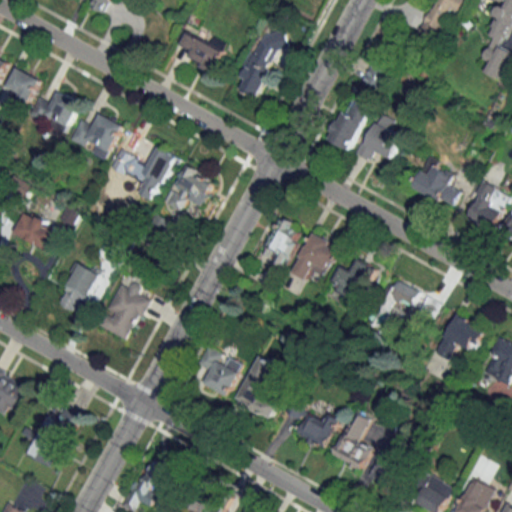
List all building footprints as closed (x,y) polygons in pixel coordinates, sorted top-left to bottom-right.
[(95,0),(93,6),(108,13),(114,0),(95,0)] [(462,0),(436,0),(422,33),(444,43),(462,0)] [(511,0),(505,0),(491,34),(496,36),(486,59),(491,61),(487,71),(502,77),(511,52),(511,47),(507,46),(511,34),(511,0)] [(267,28),(258,52),(252,50),(242,75),(248,78),(243,90),(263,98),(287,36),(267,28)] [(215,71),(227,48),(192,29),(184,44),(194,50),(190,58),(215,71)] [(0,85),(11,59),(0,54),(0,85)] [(364,81),(383,90),(394,67),(375,58),(364,81)] [(30,103),(43,79),(20,66),(7,90),(30,103)] [(43,97),(36,114),(71,129),(83,100),(60,91),(55,102),(43,97)] [(329,138),(351,150),(374,108),(352,97),(329,138)] [(395,159),(406,136),(394,130),(399,120),(381,111),(361,154),(373,160),(377,151),(395,159)] [(75,138),(96,147),(94,152),(111,159),(126,123),(101,113),(97,124),(83,118),(75,138)] [(161,200),(180,155),(160,146),(141,192),(161,200)] [(204,206),(218,177),(190,162),(170,203),(183,210),(189,198),(204,206)] [(416,186),(454,208),(466,188),(427,167),(416,186)] [(131,189),(114,177),(95,206),(111,217),(131,189)] [(511,199),(511,193),(487,182),(471,219),(497,231),(511,199)] [(28,228),(46,250),(64,236),(47,214),(28,228)] [(306,225),(285,217),(267,260),(288,269),(306,225)] [(316,270),(327,277),(344,248),(316,232),(293,271),(310,281),(316,270)] [(360,300),(377,268),(360,259),(354,269),(344,264),(333,286),(360,300)] [(63,304),(86,314),(106,272),(83,262),(63,304)] [(151,299),(140,294),(143,286),(126,278),(104,327),(132,340),(151,299)] [(381,310),(388,313),(390,306),(400,310),(396,319),(429,333),(441,302),(392,282),(381,310)] [(461,344),(478,352),(489,328),(458,314),(441,354),(454,360),(461,344)] [(511,384),(511,383),(511,340),(502,336),(486,372),(511,384)] [(231,395),(247,364),(211,346),(202,364),(213,370),(206,383),(231,395)] [(275,417),(284,398),(268,390),(280,365),(261,356),(240,400),(275,417)] [(13,407),(25,412),(36,385),(0,369),(0,409),(10,414),(13,407)] [(32,454),(56,466),(82,415),(68,408),(63,417),(54,412),(32,454)] [(337,456),(366,469),(375,447),(362,441),(372,417),(356,410),(337,456)] [(343,419),(330,412),(326,419),(312,412),(301,433),(328,447),(343,419)] [(373,474),(395,487),(414,452),(393,440),(373,474)] [(179,472),(155,461),(145,483),(136,479),(124,505),(137,511),(141,501),(153,507),(164,484),(172,488),(179,472)] [(436,511),(442,511),(457,487),(431,472),(415,500),(436,511)] [(458,511),(485,511),(497,487),(474,477),(458,511)] [(231,511),(236,504),(203,483),(189,505),(200,511),(226,511),(228,510),(231,511)] [(26,511),(27,511),(10,502),(5,511),(26,511)] [(511,511),(511,503),(506,511),(504,511),(502,511),(501,511),(511,511)]
